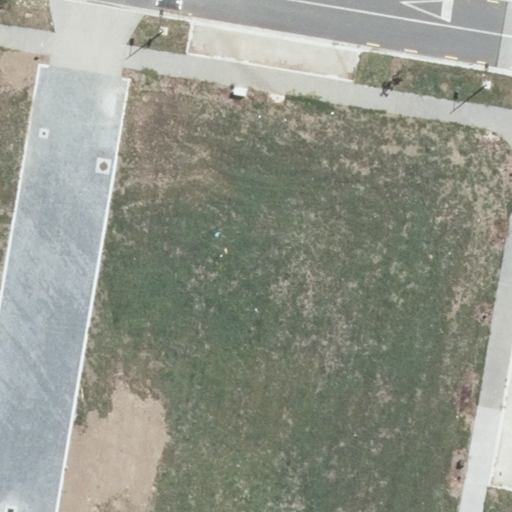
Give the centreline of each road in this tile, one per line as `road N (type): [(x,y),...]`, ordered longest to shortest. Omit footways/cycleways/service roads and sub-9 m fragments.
road 1 (residential): [(16,510),(102,0)]
road 2 (residential): [(511,34),(311,0)]
